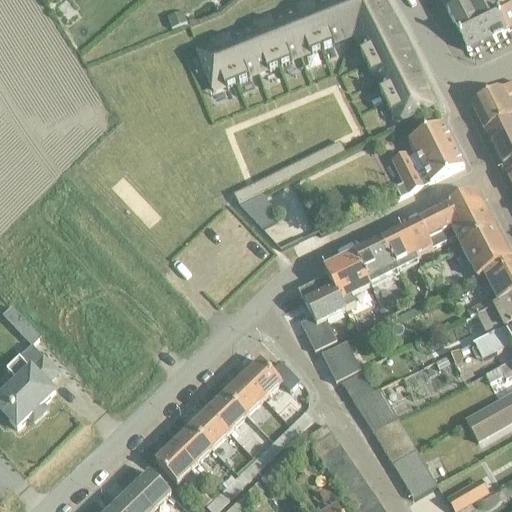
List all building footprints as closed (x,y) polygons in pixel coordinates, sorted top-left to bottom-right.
[(377,0),(330,0),(326,2),(342,41),(353,37),(357,45),(392,28),(377,0)] [(440,0),(447,14),(466,54),(506,34),(492,4),(489,0),(440,0)] [(511,0),(489,0),(492,4),(506,34),(511,30),(511,0)] [(326,2),(305,11),(321,53),(334,48),(333,45),(342,41),(326,2)] [(305,11),(283,19),(299,59),(308,55),(309,57),(321,53),(305,11)] [(182,15),(167,21),(171,32),(186,26),(182,15)] [(283,19),(262,28),(279,70),(291,65),(290,62),(299,59),(283,19)] [(262,28),(241,36),(257,76),(266,72),(267,74),(279,70),(262,28)] [(392,28),(357,45),(362,54),(359,56),(365,67),(402,48),(392,28)] [(241,36),(220,45),(237,87),(249,82),(248,79),(257,76),(241,36)] [(220,45),(198,54),(214,93),(224,89),(225,92),(237,87),(220,45)] [(402,48),(365,67),(371,79),(373,78),(377,85),(412,68),(402,48)] [(412,68),(377,85),(381,93),(379,94),(385,106),(421,88),(412,68)] [(511,86),(471,107),(484,133),(511,119),(511,112),(506,99),(511,96),(511,86)] [(421,88),(385,106),(390,118),(393,117),(397,125),(431,108),(431,107),(421,88)] [(511,119),(484,133),(505,177),(511,173),(511,119)] [(420,168),(454,151),(442,127),(408,144),(415,158),(408,162),(406,157),(391,164),(401,184),(393,188),(395,192),(418,181),(417,179),(423,176),(420,168)] [(335,158),(336,158),(336,159),(345,155),(343,153),(344,152),(341,146),(235,199),(239,207),(239,206),(240,208),(259,198),(258,197),(259,197),(260,198),(267,194),(266,193),(267,193),(267,194),(274,191),(274,189),(275,190),(282,187),(281,185),(282,185),(283,186),(290,183),(289,181),(290,181),(290,183),(297,179),(297,177),(298,179),(305,175),(304,173),(305,173),(306,175),(313,171),(312,170),(313,169),(313,171),(320,167),(320,166),(320,165),(321,167),(328,163),(327,162),(328,161),(329,163),(332,161),(336,159),(335,158)] [(463,170),(454,151),(420,168),(423,176),(417,179),(418,181),(395,192),(400,202),(463,170)] [(451,232),(484,214),(475,197),(418,225),(427,244),(451,232)] [(272,214),(253,223),(262,233),(277,225),(272,214)] [(494,233),(484,214),(451,232),(427,244),(431,254),(456,242),(460,250),(494,233)] [(418,225),(380,243),(398,278),(399,278),(398,277),(419,267),(416,261),(431,254),(427,244),(418,225)] [(476,283),(482,279),(510,265),(494,233),(460,250),(476,283)] [(398,278),(380,243),(353,256),(354,258),(354,259),(371,291),(398,278)] [(449,278),(461,272),(454,257),(442,263),(449,278)] [(371,291),(354,259),(324,273),(327,281),(298,295),(304,308),(333,293),(345,316),(356,311),(352,301),(371,291)] [(470,322),(477,318),(511,299),(511,268),(510,265),(482,279),(495,303),(485,308),(484,305),(466,314),(470,322)] [(311,323),(299,329),(307,347),(331,335),(326,325),(345,316),(333,293),(304,308),(311,323)] [(511,299),(477,318),(488,339),(511,327),(511,299)] [(10,311),(2,319),(27,345),(36,337),(10,311)] [(511,327),(488,339),(473,347),(481,364),(511,348),(511,327)] [(331,335),(307,347),(313,357),(336,346),(331,335)] [(345,346),(321,358),(335,387),(360,375),(345,346)] [(0,421),(4,426),(7,423),(17,433),(28,422),(43,407),(55,397),(46,388),(58,377),(31,350),(6,373),(18,385),(0,401),(0,421)] [(511,364),(485,379),(489,387),(503,380),(505,384),(511,380),(511,364)] [(259,365),(241,383),(263,405),(280,388),(288,397),(298,387),(279,367),(270,376),(259,365)] [(353,406),(374,396),(362,377),(341,388),(353,406)] [(241,383),(224,399),(246,421),(263,405),(241,383)] [(380,393),(374,396),(353,406),(373,436),(398,424),(380,393)] [(224,399),(207,416),(229,438),(246,421),(224,399)] [(511,399),(466,427),(476,447),(511,426),(511,399)] [(207,416),(190,432),(211,454),(229,438),(207,416)] [(304,418),(290,432),(296,439),(310,425),(304,418)] [(398,424),(373,436),(386,458),(392,469),(416,455),(410,444),(398,424)] [(312,453),(331,439),(325,429),(305,443),(312,453)] [(211,454),(190,432),(173,449),(194,471),(211,454)] [(296,439),(290,432),(275,446),(282,453),(296,439)] [(338,449),(331,439),(312,453),(318,463),(338,449)] [(194,471),(173,449),(155,466),(176,488),(194,471)] [(345,459),(338,449),(318,463),(325,473),(345,459)] [(269,451),(255,465),(262,472),(276,458),(269,451)] [(416,455),(392,469),(413,505),(437,491),(416,455)] [(287,458),(273,471),(280,478),(294,465),(287,458)] [(352,469),(345,459),(325,473),(332,483),(352,469)] [(262,472),(255,465),(241,478),(248,485),(262,472)] [(352,469),(332,483),(339,492),(359,478),(352,469)] [(280,478),(273,471),(259,485),(266,492),(280,478)] [(131,494),(148,511),(157,511),(171,499),(149,477),(131,494)] [(365,488),(359,478),(339,492),(345,502),(365,488)] [(235,485),(221,498),(227,505),(241,492),(235,485)] [(365,488),(345,502),(352,511),(372,498),(365,488)] [(238,505),(245,511),(259,498),(253,491),(238,505)] [(205,493),(197,502),(204,509),(213,501),(205,493)] [(148,511),(131,494),(114,511),(115,511),(148,511)] [(220,511),(227,505),(221,498),(206,511),(220,511)] [(372,498),(352,511),(372,511),(379,508),(372,498)] [(462,511),(463,511),(456,499),(448,504),(451,511),(462,511)]
